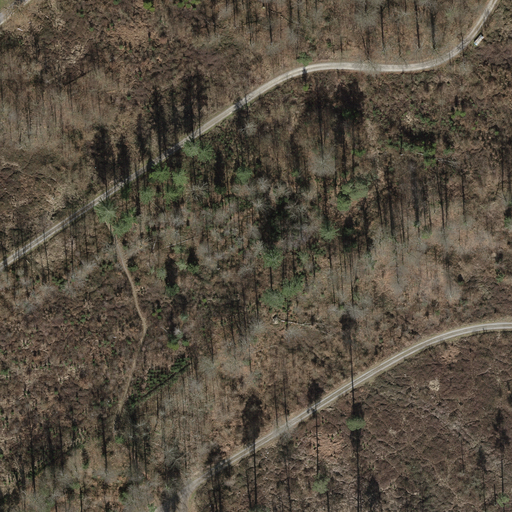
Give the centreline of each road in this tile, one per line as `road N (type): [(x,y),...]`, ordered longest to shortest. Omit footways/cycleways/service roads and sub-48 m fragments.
road 1 (track): [(494,0),(443,60),(296,72),(96,202)]
road 2 (track): [(511,320),(417,346),(175,505)]
